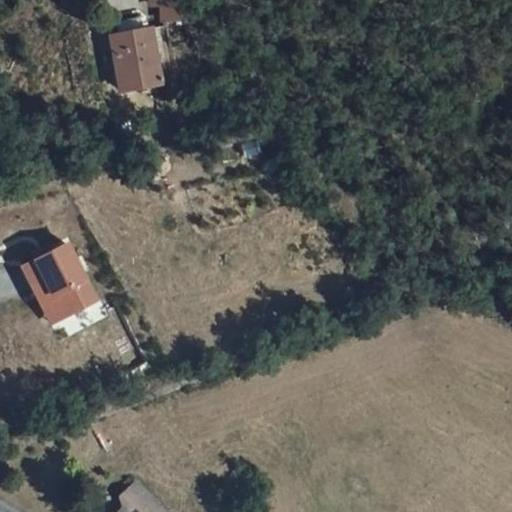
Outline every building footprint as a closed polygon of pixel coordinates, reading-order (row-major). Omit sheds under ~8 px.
[(228,19),(197,24),(201,49),(212,47),(232,44),(228,19)] [(96,31),(109,93),(157,83),(144,20),(96,31)] [(232,44),(212,47),(215,63),(235,60),(232,44)] [(170,139),(215,125),(202,74),(157,87),(170,139)] [(41,323),(93,303),(68,238),(15,257),(41,323)] [(129,511),(161,511),(144,495),(128,511),(129,511)]
